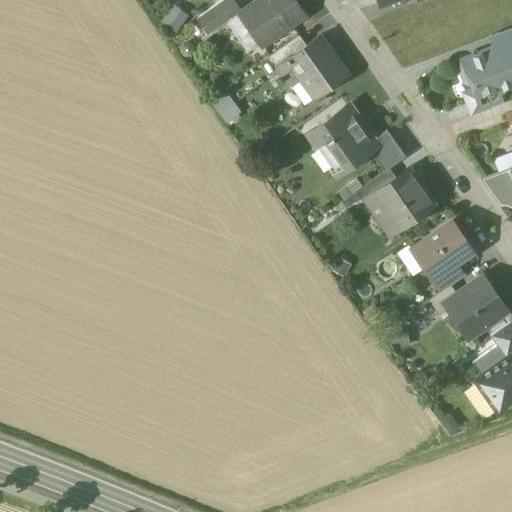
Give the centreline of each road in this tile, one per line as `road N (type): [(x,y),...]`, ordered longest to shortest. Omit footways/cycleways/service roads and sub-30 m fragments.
road 1 (residential): [(338,0),(511,245)]
road 2 (track): [(276,511),(511,428)]
road 3 (primary): [(134,511),(0,457)]
